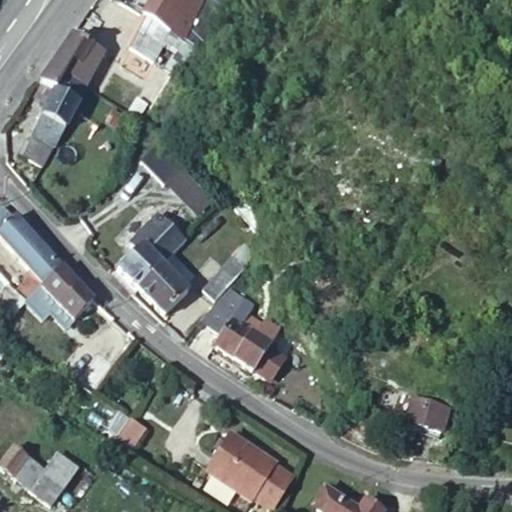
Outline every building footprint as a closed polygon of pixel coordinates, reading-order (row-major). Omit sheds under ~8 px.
[(122,0),(110,21),(118,26),(137,38),(143,41),(165,0),(122,0)] [(154,48),(182,0),(165,0),(143,41),(154,48)] [(137,38),(118,26),(91,73),(109,86),(137,38)] [(46,114),(59,92),(72,67),(37,43),(26,52),(4,85),(28,102),(46,114)] [(28,102),(6,87),(0,97),(0,102),(21,116),(28,102)] [(33,137),(46,114),(28,102),(21,116),(16,125),(33,137)] [(0,162),(12,172),(33,137),(16,125),(0,152),(0,162)] [(134,147),(111,130),(99,147),(121,164),(134,147)] [(136,254),(155,232),(116,199),(93,224),(106,236),(99,244),(110,254),(122,242),(136,254)] [(236,229),(206,201),(197,211),(227,238),(236,229)] [(27,277),(17,286),(25,296),(35,281),(55,263),(7,214),(0,220),(0,241),(25,267),(22,270),(27,277)] [(79,268),(104,290),(126,266),(136,254),(122,242),(110,254),(99,244),(79,268)] [(215,265),(204,258),(175,297),(185,305),(215,265)] [(37,283),(72,320),(92,301),(56,264),(37,283)] [(126,266),(104,290),(129,311),(149,287),(126,266)] [(188,309),(175,326),(196,340),(189,352),(226,374),(227,373),(243,346),(244,345),(231,336),(237,326),(222,316),(228,306),(203,290),(201,293),(188,309)] [(24,336),(5,325),(0,332),(0,334),(3,336),(18,345),(21,341),(24,336)] [(251,334),(237,326),(231,336),(244,345),(251,334)] [(21,341),(18,345),(36,356),(42,347),(27,338),(24,343),(21,341)] [(258,356),(243,346),(227,373),(242,381),(258,356)] [(112,363),(100,354),(83,379),(96,387),(112,363)] [(374,414),(382,391),(366,386),(359,410),(374,414)] [(511,438),(511,397),(509,397),(503,438),(511,438)] [(420,443),(430,414),(393,401),(387,417),(382,414),(377,428),(420,443)] [(131,454),(145,432),(131,424),(118,446),(131,454)] [(227,442),(212,465),(274,504),(288,484),(271,473),(273,470),(227,442)] [(42,470),(9,447),(0,459),(0,474),(47,508),(73,470),(52,456),(42,470)] [(251,502),(264,511),(268,511),(274,504),(212,465),(204,478),(248,506),(251,502)] [(358,509),(322,488),(310,507),(318,511),(380,511),(382,509),(364,499),(358,509)]
